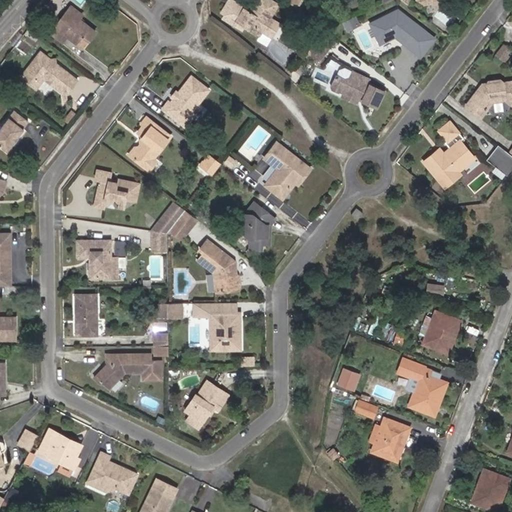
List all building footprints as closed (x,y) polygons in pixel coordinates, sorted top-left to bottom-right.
[(278,5),(270,0),(256,0),(252,8),(254,9),(252,13),(250,11),(236,2),(228,15),(231,17),(228,21),(240,28),(242,25),(249,30),(252,32),(254,28),(271,38),(279,25),(270,18),(278,5)] [(84,38),(88,42),(95,33),(82,23),(78,20),(79,19),(81,16),(70,8),(49,34),(61,43),(66,37),(75,44),(79,39),(84,38)] [(398,10),(370,24),(380,44),(390,39),(389,36),(393,35),(395,37),(413,51),(427,33),(398,10)] [(353,19),(343,24),(347,32),(357,28),(353,19)] [(317,42),(325,32),(319,27),(311,37),(317,42)] [(254,28),(252,32),(259,36),(256,40),(266,47),(271,38),(254,28)] [(321,60),(336,40),(325,32),(317,42),(310,51),(321,60)] [(413,51),(421,57),(435,39),(427,33),(413,51)] [(79,39),(75,44),(83,50),(89,43),(88,42),(84,38),(79,39)] [(495,56),(504,63),(511,52),(511,49),(504,44),(495,56)] [(60,82),(55,88),(64,96),(66,97),(73,88),(62,80),(67,74),(56,66),(51,61),(41,54),(22,78),(36,90),(44,80),(55,79),(60,82)] [(296,70),(291,66),(287,72),(291,75),(296,70)] [(384,91),(367,83),(369,79),(346,67),(340,70),(332,87),(334,89),(338,92),(341,92),(344,93),(346,98),(354,102),(358,101),(361,95),(363,96),(363,101),(376,108),(384,91)] [(67,74),(62,80),(73,88),(77,82),(67,74)] [(179,99),(176,100),(175,99),(171,105),(169,103),(163,110),(185,127),(194,115),(192,113),(209,91),(192,78),(178,95),(181,97),(179,99)] [(55,79),(44,80),(55,88),(60,82),(55,79)] [(482,117),(489,108),(487,107),(493,100),(494,102),(504,100),(505,98),(511,103),(511,82),(505,83),(502,81),(490,82),(489,84),(484,85),(483,86),(484,87),(481,91),(480,90),(468,106),(482,117)] [(14,145),(12,143),(17,137),(19,139),(24,131),(23,131),(29,124),(14,113),(0,131),(0,146),(8,153),(14,145)] [(147,168),(154,159),(172,137),(147,118),(142,125),(144,127),(139,134),(145,138),(147,140),(144,144),(143,144),(139,149),(133,156),(133,157),(147,168)] [(443,185),(458,172),(457,170),(466,163),(466,164),(474,158),(460,141),(463,138),(450,122),(446,125),(445,124),(441,128),(442,129),(439,131),(447,141),(445,143),(449,149),(444,154),(441,156),(437,151),(424,162),(432,172),(431,173),(435,177),(436,176),(443,185)] [(273,161),(271,164),(277,169),(264,185),(279,197),(285,196),(291,188),(289,186),(293,181),(295,183),(298,185),(310,169),(276,142),(266,156),(273,161)] [(503,172),(511,160),(511,157),(498,146),(493,152),(503,160),(497,167),(503,172)] [(493,152),(487,160),(497,167),(503,160),(493,152)] [(204,170),(213,176),(221,165),(213,158),(204,170)] [(154,159),(147,168),(151,171),(158,162),(154,159)] [(511,160),(503,172),(505,174),(511,166),(511,160)] [(97,202),(106,203),(106,200),(114,202),(116,207),(119,206),(124,207),(126,199),(136,201),(139,184),(117,180),(117,183),(110,182),(112,174),(98,171),(97,180),(102,181),(101,187),(100,187),(97,202)] [(458,172),(443,185),(445,187),(460,175),(458,172)] [(269,226),(271,226),(276,220),(255,203),(246,215),(245,235),(251,240),(251,250),(262,250),(263,245),(270,245),(271,234),(268,231),(269,226)] [(173,227),(185,211),(176,204),(160,225),(169,232),(173,227)] [(364,213),(358,208),(352,215),(359,220),(364,213)] [(198,221),(185,211),(173,227),(185,236),(198,221)] [(168,234),(169,232),(160,225),(155,232),(168,234)] [(168,251),(168,234),(155,232),(152,232),(153,251),(168,251)] [(5,252),(5,244),(9,244),(9,236),(0,235),(0,287),(9,288),(9,272),(9,252),(5,252)] [(114,252),(125,253),(127,240),(115,239),(114,252)] [(239,288),(237,276),(236,272),(234,272),(234,267),(236,267),(235,261),(208,240),(201,250),(205,253),(199,261),(215,274),(218,293),(239,290),(239,288)] [(112,279),(111,259),(111,241),(78,242),(78,259),(91,258),(91,279),(112,279)] [(444,287),(430,285),(429,293),(443,295),(444,287)] [(77,336),(99,336),(98,295),(77,296),(77,319),(79,319),(79,326),(77,326),(77,336)] [(183,303),(169,303),(169,317),(183,317),(183,303)] [(437,321),(431,337),(426,336),(424,344),(449,353),(461,321),(436,311),(433,320),(437,321)] [(238,332),(240,332),(240,312),(210,313),(210,337),(214,341),(214,349),(240,349),(240,339),(238,339),(238,332)] [(0,340),(15,340),(15,318),(0,318),(0,340)] [(426,336),(431,337),(437,321),(433,320),(426,336)] [(405,336),(397,333),(395,340),(403,343),(405,336)] [(169,346),(169,335),(155,335),(155,346),(169,346)] [(396,347),(375,340),(372,347),(393,355),(396,347)] [(169,346),(155,346),(155,356),(169,356),(169,346)] [(110,369),(105,370),(96,380),(103,386),(108,383),(113,388),(126,374),(144,373),(145,381),(163,380),(163,361),(152,362),(152,354),(145,355),(107,356),(107,363),(109,365),(110,369)] [(417,400),(412,398),(409,407),(435,416),(448,382),(437,378),(439,371),(402,357),(396,373),(411,379),(423,383),(417,400)] [(344,371),(339,385),(353,390),(358,376),(344,371)] [(423,383),(411,379),(405,395),(412,398),(417,400),(423,383)] [(191,416),(203,424),(214,408),(219,411),(229,396),(208,382),(198,397),(197,396),(186,412),(191,416)] [(373,418),(378,406),(359,399),(355,412),(373,418)] [(191,416),(188,421),(199,429),(203,424),(191,416)] [(375,444),(371,452),(397,462),(411,427),(385,417),(381,427),(375,425),(369,441),(375,444)] [(20,445),(30,451),(38,436),(28,430),(20,445)] [(64,441),(66,437),(50,430),(40,452),(63,463),(75,469),(80,459),(77,457),(80,449),(64,441)] [(64,441),(80,449),(82,445),(66,437),(64,441)] [(334,448),(328,453),(333,458),(339,453),(334,448)] [(110,456),(102,452),(90,477),(91,477),(87,486),(104,494),(106,491),(111,490),(116,488),(128,494),(138,475),(121,467),(118,468),(115,466),(114,463),(108,461),(110,456)] [(29,453),(24,463),(28,466),(34,455),(29,453)] [(59,471),(71,476),(75,469),(63,463),(59,471)] [(500,503),(496,501),(502,485),(506,486),(509,478),(484,468),(472,502),(497,511),(500,503)] [(160,511),(161,511),(163,511),(162,511),(166,511),(178,489),(157,479),(141,511),(160,511)] [(502,485),(496,501),(500,503),(506,486),(502,485)] [(13,487),(8,497),(17,502),(22,492),(13,487)]
